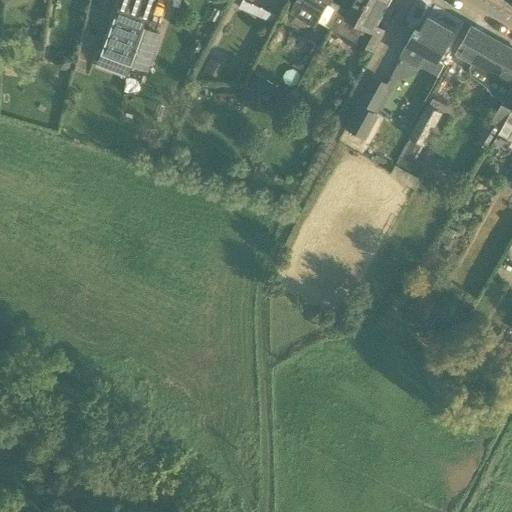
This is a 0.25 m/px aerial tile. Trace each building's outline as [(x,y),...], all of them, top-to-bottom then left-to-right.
[(143,28),(153,0),(118,0),(99,54),(129,65),(138,39),(143,28)] [(296,0),(322,14),(318,22),(327,27),(329,24),(339,6),(329,0),(296,0)] [(339,6),(329,24),(339,29),(337,33),(360,45),(373,51),(375,48),(384,30),(374,24),(386,2),(387,0),(355,0),(355,1),(349,11),(339,6)] [(420,31),(415,28),(400,55),(416,65),(423,53),(436,61),(453,32),(427,18),(420,31)] [(456,51),(480,65),(511,82),(511,49),(470,26),(456,51)] [(143,28),(138,39),(156,46),(160,34),(143,28)] [(28,37),(25,56),(39,58),(42,39),(28,37)] [(190,41),(187,47),(191,54),(200,53),(203,47),(199,41),(190,41)] [(56,59),(55,64),(58,69),(64,70),(69,67),(70,61),(67,57),(62,55),(56,59)] [(209,57),(203,69),(215,76),(222,64),(209,57)] [(298,72),(292,69),(286,71),(283,77),(286,83),(291,86),(297,84),(300,78),(298,72)] [(254,72),(250,81),(261,86),(265,78),(254,72)] [(192,79),(185,77),(180,102),(187,103),(192,79)] [(375,78),(359,106),(347,128),(365,139),(379,114),(373,111),(387,85),(375,78)] [(259,98),(260,89),(244,87),(243,96),(259,98)] [(427,104),(409,137),(423,144),(440,112),(427,104)] [(501,104),(490,123),(501,129),(506,120),(511,123),(511,109),(511,110),(501,104)] [(422,321),(432,307),(426,302),(417,295),(410,289),(401,300),(422,321)]
